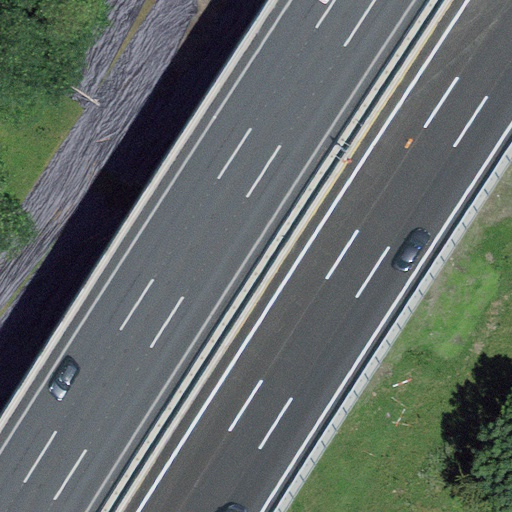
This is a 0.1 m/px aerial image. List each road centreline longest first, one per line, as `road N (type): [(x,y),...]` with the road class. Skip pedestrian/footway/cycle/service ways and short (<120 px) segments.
road 1 (motorway): [(349,0),(22,511)]
road 2 (motorway): [(202,511),(511,31)]
